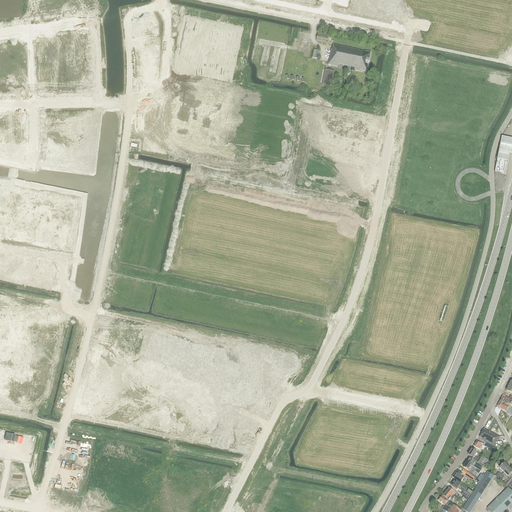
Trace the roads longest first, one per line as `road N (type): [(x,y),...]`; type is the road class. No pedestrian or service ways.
road 1 (unclassified): [(375,511),(464,319),(490,231),(494,145),(511,111)]
road 2 (track): [(406,42),(365,258),(308,389)]
road 3 (primary): [(511,191),(464,343),(385,511)]
road 4 (unclassified): [(511,63),(203,0)]
road 5 (primary): [(406,511),(466,381),(511,237)]
road 6 (residential): [(92,316),(128,103)]
road 7 (residential): [(37,509),(92,316)]
road 8 (residential): [(97,100),(95,20),(0,33)]
road 9 (track): [(308,389),(278,407),(224,511)]
road 10 (residential): [(17,182),(81,196),(72,261)]
road 11 (residential): [(422,508),(490,406)]
